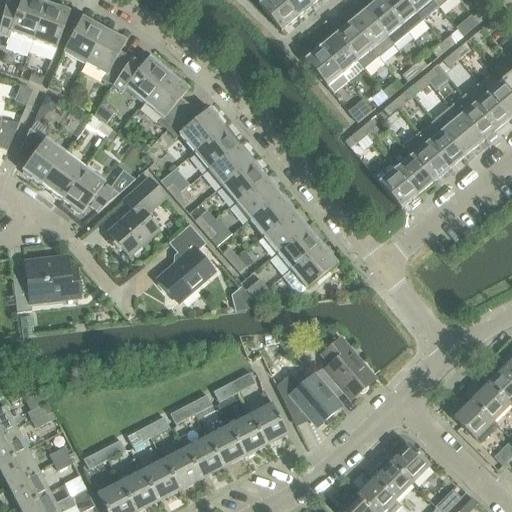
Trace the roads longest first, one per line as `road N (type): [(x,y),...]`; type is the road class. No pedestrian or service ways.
road 1 (residential): [(382,268),(221,78),(112,0)]
road 2 (residential): [(256,511),(308,480),(399,403)]
road 3 (residential): [(511,162),(382,268)]
road 4 (residential): [(503,511),(399,403)]
road 5 (residential): [(39,217),(131,313)]
